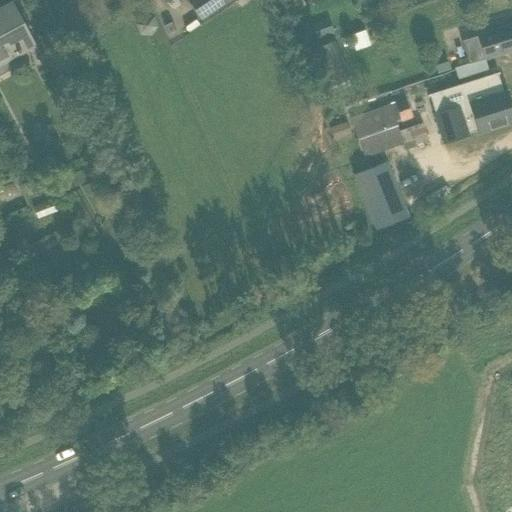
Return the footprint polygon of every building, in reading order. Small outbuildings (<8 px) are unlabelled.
[(187,0),(201,20),(229,0),(187,0)] [(0,76),(10,71),(5,62),(36,45),(12,1),(0,6),(0,76)] [(328,17),(310,23),(316,41),(334,34),(328,17)] [(511,25),(477,36),(484,59),(511,50),(511,25)] [(433,114),(442,144),(469,136),(468,134),(476,131),(477,133),(511,122),(511,108),(507,91),(502,92),(497,75),(498,74),(498,73),(427,95),(427,97),(429,96),(434,114),(433,114)] [(404,100),(394,104),(400,120),(400,121),(410,118),(404,100)] [(350,119),(364,157),(402,143),(404,150),(415,145),(415,144),(427,140),(421,123),(397,132),(388,105),(350,119)] [(329,129),(334,141),(350,134),(346,122),(329,129)] [(385,161),(352,174),(374,228),(406,215),(385,161)]
